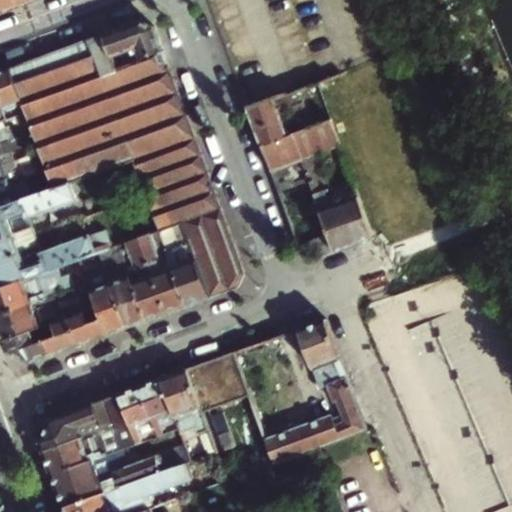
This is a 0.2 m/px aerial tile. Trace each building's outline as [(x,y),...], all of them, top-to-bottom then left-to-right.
[(0,0),(0,10),(12,6),(10,0),(0,0)] [(105,35),(113,59),(139,50),(142,59),(165,51),(156,27),(142,21),(105,35)] [(246,273),(173,73),(140,85),(132,63),(117,68),(113,59),(105,35),(90,40),(124,133),(134,159),(161,230),(173,225),(185,221),(192,241),(213,298),(240,289),(246,273)] [(90,40),(13,69),(26,105),(29,112),(34,125),(36,132),(38,136),(43,151),(56,188),(87,176),(134,159),(124,133),(90,40)] [(173,73),(165,51),(142,59),(132,63),(140,85),(173,73)] [(26,105),(13,69),(0,73),(0,99),(5,112),(26,105)] [(334,78),(308,87),(312,98),(338,88),(334,78)] [(306,102),(302,90),(249,110),(263,146),(302,131),(293,107),(306,102)] [(26,105),(5,112),(8,120),(29,112),(26,105)] [(272,172),(303,160),(324,153),(343,146),(334,120),(302,131),(263,146),(272,172)] [(0,144),(10,141),(36,132),(34,125),(8,135),(6,129),(0,130),(0,144)] [(10,141),(11,146),(38,136),(36,132),(10,141)] [(10,141),(0,144),(0,166),(5,165),(13,162),(17,160),(11,146),(10,141)] [(376,239),(365,208),(355,180),(336,187),(324,153),(303,160),(337,253),(376,239)] [(316,261),(337,253),(303,160),(272,172),(302,254),(316,261)] [(20,180),(13,162),(5,165),(12,183),(20,180)] [(0,166),(0,187),(12,183),(5,165),(0,166)] [(0,208),(0,238),(32,226),(29,217),(94,193),(87,176),(56,188),(19,202),(0,208)] [(12,183),(0,187),(0,208),(19,202),(12,183)] [(170,255),(175,268),(189,306),(213,298),(192,241),(181,246),(173,225),(161,230),(170,255)] [(0,238),(0,259),(39,245),(36,235),(32,226),(0,238)] [(0,259),(0,288),(48,271),(81,259),(88,257),(102,252),(114,247),(108,229),(42,253),(39,245),(0,259)] [(154,232),(140,238),(168,314),(189,306),(175,268),(164,272),(160,259),(164,258),(154,232)] [(168,314),(140,238),(128,242),(138,269),(141,268),(145,279),(135,282),(149,321),(168,314)] [(149,321),(135,282),(131,273),(125,276),(121,266),(114,247),(102,252),(130,328),(149,321)] [(130,328),(102,252),(88,257),(98,285),(91,288),(91,289),(98,307),(109,336),(130,328)] [(170,255),(164,258),(160,259),(164,272),(175,268),(170,255)] [(131,272),(128,263),(121,266),(125,276),(131,273),(131,272)] [(145,279),(141,268),(138,269),(131,272),(131,273),(135,282),(145,279)] [(0,288),(0,315),(54,296),(55,295),(75,288),(71,276),(52,282),(48,271),(0,288)] [(0,315),(0,328),(4,340),(41,327),(68,317),(98,307),(91,289),(57,302),(54,296),(0,315)] [(109,336),(98,307),(68,317),(79,346),(109,336)] [(68,317),(41,327),(52,356),(79,346),(68,317)] [(277,464),(370,431),(329,319),(302,329),(324,388),(332,385),(338,402),(342,401),(349,420),(337,424),(333,413),(268,437),(277,464)] [(52,356),(41,327),(4,340),(9,353),(31,363),(52,356)] [(268,338),(238,349),(243,364),(273,353),(268,338)] [(206,364),(221,407),(253,395),(237,353),(206,364)] [(206,364),(191,370),(206,412),(210,410),(221,407),(206,364)] [(220,452),(206,412),(191,370),(164,379),(182,429),(184,434),(202,428),(212,455),(220,452)] [(182,429),(164,379),(142,387),(160,436),(182,429)] [(138,444),(160,436),(142,387),(120,395),(138,444)] [(105,429),(45,451),(54,475),(100,458),(138,444),(120,395),(97,404),(105,429)] [(42,442),(45,451),(105,429),(97,404),(53,420),(42,442)] [(236,447),(221,407),(210,410),(225,450),(236,447)] [(100,458),(54,475),(66,508),(190,463),(194,462),(188,445),(106,475),(100,458)] [(66,508),(67,511),(144,511),(154,509),(157,508),(152,495),(196,479),(190,463),(66,508)]
